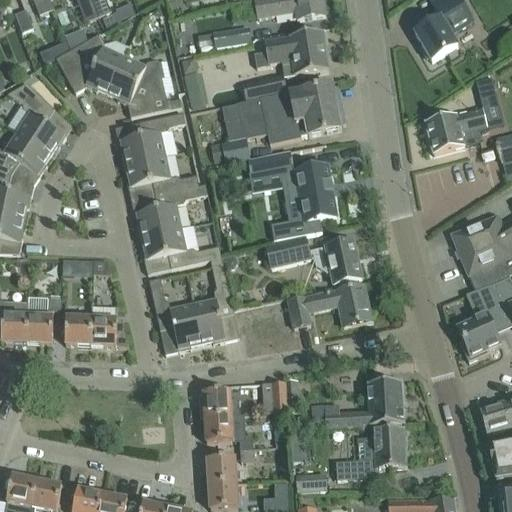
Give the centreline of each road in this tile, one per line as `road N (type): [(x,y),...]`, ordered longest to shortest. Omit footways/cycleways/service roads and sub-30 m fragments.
road 1 (residential): [(424,332),(361,0)]
road 2 (residential): [(3,444),(181,476),(189,460),(182,384)]
road 3 (residential): [(182,384),(275,374),(424,332)]
road 4 (residential): [(469,511),(424,332)]
road 5 (residential): [(118,249),(96,144),(83,144),(51,198)]
road 6 (residential): [(3,444),(21,393),(40,376),(143,383)]
road 7 (residential): [(143,383),(118,249)]
road 8 (residential): [(51,198),(42,251),(118,249)]
